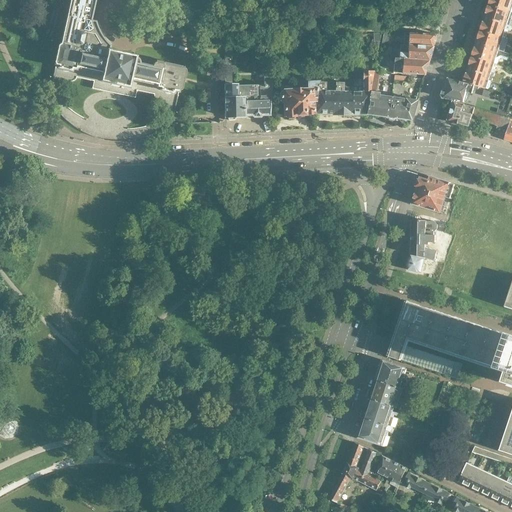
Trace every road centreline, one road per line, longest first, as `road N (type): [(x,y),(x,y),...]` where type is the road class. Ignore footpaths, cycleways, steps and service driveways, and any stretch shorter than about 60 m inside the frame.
road 1 (primary): [(56,156),(102,163),(313,154)]
road 2 (unclassified): [(353,333),(414,146)]
road 3 (unclassified): [(336,327),(277,511)]
road 4 (unclassified): [(504,511),(348,435)]
road 5 (residential): [(414,146),(458,0)]
road 6 (unclassified): [(375,205),(336,327)]
road 7 (residential): [(353,333),(377,340),(348,435)]
